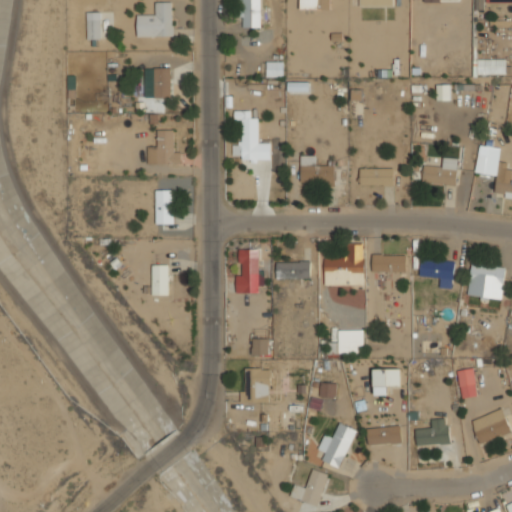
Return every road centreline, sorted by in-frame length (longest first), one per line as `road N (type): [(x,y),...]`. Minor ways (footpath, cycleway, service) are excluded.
road 1 (residential): [(208,0),(210,368),(204,406),(183,439)]
road 2 (residential): [(511,229),(442,222),(214,225)]
road 3 (residential): [(374,488),(467,485),(511,468)]
